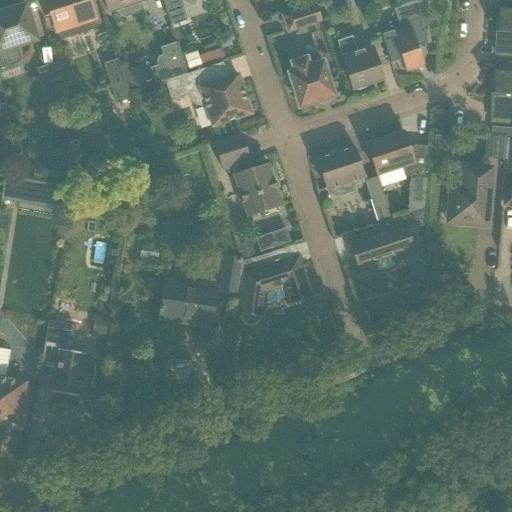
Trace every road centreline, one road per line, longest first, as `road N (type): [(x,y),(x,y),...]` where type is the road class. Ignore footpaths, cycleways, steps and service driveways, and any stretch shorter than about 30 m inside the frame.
road 1 (residential): [(13,511),(511,302)]
road 2 (residential): [(288,131),(454,83),(467,63),(471,0)]
road 3 (residential): [(338,285),(288,131)]
road 4 (residential): [(288,131),(243,0)]
